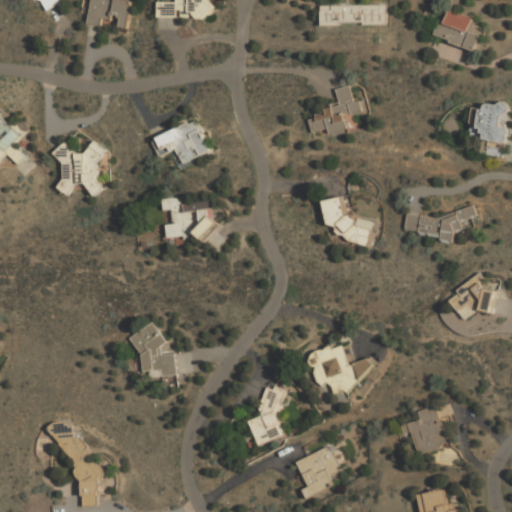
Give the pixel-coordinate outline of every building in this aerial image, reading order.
[(60,4),(57,0),(31,0),(33,3),(38,0),(41,0),(47,10),(60,4)] [(132,1),(126,0),(90,0),(88,24),(101,26),(102,17),(120,20),(118,27),(128,28),(132,1)] [(157,17),(192,18),(192,17),(214,18),(214,3),(209,3),(208,0),(174,0),(175,2),(158,2),(157,17)] [(387,5),(321,6),(321,25),(387,24),(387,5)] [(472,18),(449,10),(444,22),(439,20),(434,36),(474,51),(480,35),(468,31),(472,18)] [(330,137),(357,130),(353,116),(367,112),(363,100),(354,103),(349,85),(335,89),(339,105),(324,109),(326,115),(309,119),(313,132),(328,128),(330,137)] [(507,143),(509,129),(505,129),(508,105),(485,102),(484,109),(473,107),(468,136),(507,143)] [(0,162),(9,153),(19,163),(27,155),(13,142),(21,135),(0,114),(0,162)] [(161,156),(173,150),(180,166),(211,152),(196,119),(153,138),(161,156)] [(78,153),(79,182),(90,181),(91,193),(103,192),(102,144),(90,145),(90,153),(78,153)] [(218,233),(214,199),(182,203),(181,196),(163,198),(164,210),(172,209),(174,222),(166,223),(168,238),(201,234),(201,235),(218,233)] [(328,225),(336,226),(337,233),(347,235),(348,242),(369,246),(374,221),(346,215),(343,197),(324,200),(328,225)] [(407,214),(405,232),(441,237),(443,242),(452,244),(454,233),(469,228),(466,218),(477,215),(474,206),(436,218),(407,214)] [(484,280),(485,279),(482,274),(448,297),(464,320),(480,309),(485,315),(500,304),(484,280)] [(178,374),(176,353),(162,354),(162,345),(168,342),(156,322),(133,335),(133,339),(143,356),(144,371),(152,370),(155,376),(178,374)] [(350,365),(342,343),(309,355),(321,390),(332,386),(335,394),(363,384),(359,372),(371,368),(368,358),(350,365)] [(248,421),(258,445),(285,434),(276,414),(285,411),(281,402),(287,399),(282,386),(260,395),(268,413),(248,421)] [(418,412),(421,419),(402,425),(405,434),(414,431),(421,455),(449,446),(437,406),(418,412)] [(297,461),(308,487),(304,489),(307,498),(335,486),(331,475),(339,472),(329,447),(297,461)] [(418,494),(421,511),(424,511),(428,511),(458,511),(457,503),(448,504),(445,489),(418,494)]
